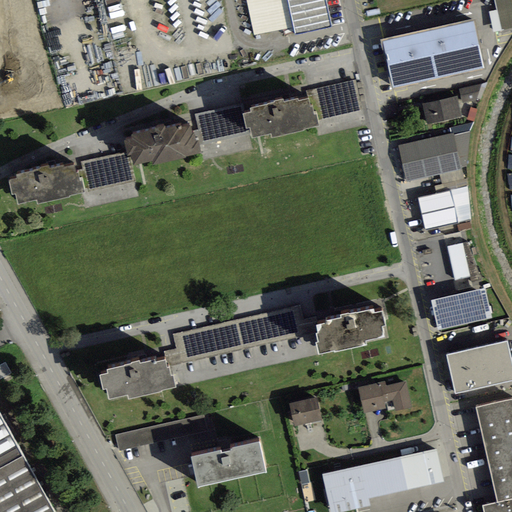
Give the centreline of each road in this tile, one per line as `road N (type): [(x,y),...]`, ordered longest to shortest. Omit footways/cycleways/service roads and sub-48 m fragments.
road 1 (residential): [(464,511),(349,0)]
road 2 (unclassified): [(132,510),(0,279)]
